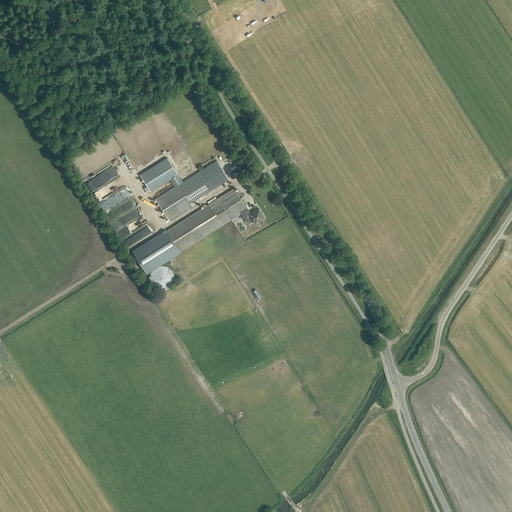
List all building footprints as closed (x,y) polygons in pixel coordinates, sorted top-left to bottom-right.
[(220,184),(228,180),(216,161),(209,166),(182,182),(178,175),(167,158),(140,175),(151,192),(170,180),(175,187),(156,199),(169,220),(184,211),(182,208),(220,184)] [(101,189),(107,198),(129,184),(127,181),(130,179),(128,175),(123,178),(122,177),(101,189)] [(248,209),(234,188),(167,230),(180,252),(241,213),(247,223),(253,219),(254,221),(256,220),(257,223),(265,218),(259,209),(250,214),(247,210),(248,209)] [(137,194),(118,205),(119,207),(117,209),(118,211),(132,204),(134,207),(142,203),(137,194)] [(109,198),(114,208),(117,206),(113,196),(109,198)] [(148,212),(126,227),(132,235),(134,233),(139,240),(143,237),(144,239),(162,227),(158,221),(155,223),(148,212)] [(236,223),(240,231),(244,229),(240,221),(236,223)] [(160,265),(180,253),(166,231),(163,233),(162,231),(131,250),(146,274),(152,271),(151,270),(160,265)] [(156,267),(155,268),(154,269),(153,270),(152,271),(151,272),(151,273),(150,274),(150,276),(150,277),(150,278),(150,280),(150,281),(151,282),(151,283),(152,285),(153,286),(153,287),(154,288),(156,288),(157,289),(158,290),(159,290),(161,290),(162,290),(163,290),(165,290),(166,290),(167,289),(168,289),(169,288),(170,287),(171,286),(172,285),(173,284),(174,283),(174,282),(174,280),(174,279),(175,278),(174,276),(174,275),(174,274),(173,272),(173,271),(172,270),(171,269),(170,268),(169,268),(168,267),(166,266),(165,266),(164,266),(162,266),(161,266),(160,266),(159,266),(157,267),(156,267)]
